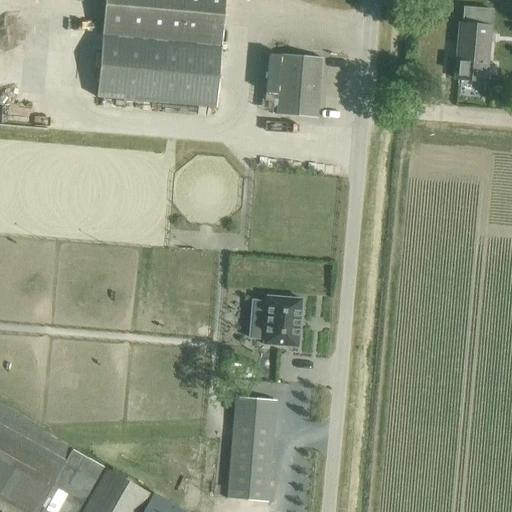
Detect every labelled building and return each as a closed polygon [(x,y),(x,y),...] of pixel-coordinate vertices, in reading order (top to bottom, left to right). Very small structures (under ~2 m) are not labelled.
[(216,107),(221,45),(225,0),(104,0),(96,97),(216,107)] [(459,25),(454,78),(470,79),(470,84),(479,84),(479,80),(486,81),(490,27),(492,12),(462,9),(461,25),(459,25)] [(269,55),(266,94),(277,95),(281,56),(269,55)] [(277,115),(309,117),(317,118),(322,58),(282,55),(277,115)] [(265,361),(299,364),(305,299),(270,296),(265,361)] [(233,424),(226,499),(268,502),(274,428),(277,402),(241,399),(235,398),(234,409),(233,424)] [(137,511),(148,493),(105,469),(106,468),(72,449),(73,447),(43,430),(44,428),(0,402),(0,499),(22,511),(137,511)] [(202,491),(212,492),(217,444),(208,443),(202,491)] [(188,511),(153,492),(141,511),(188,511)]
